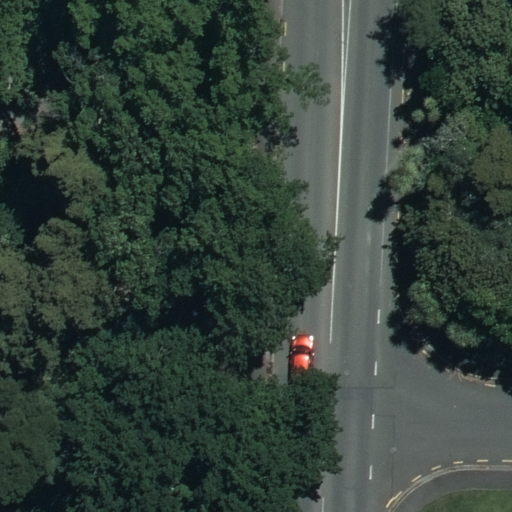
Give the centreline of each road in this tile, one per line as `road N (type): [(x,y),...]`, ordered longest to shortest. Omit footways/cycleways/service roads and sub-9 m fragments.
road 1 (tertiary): [(345,0),(328,419)]
road 2 (residential): [(328,419),(511,424)]
